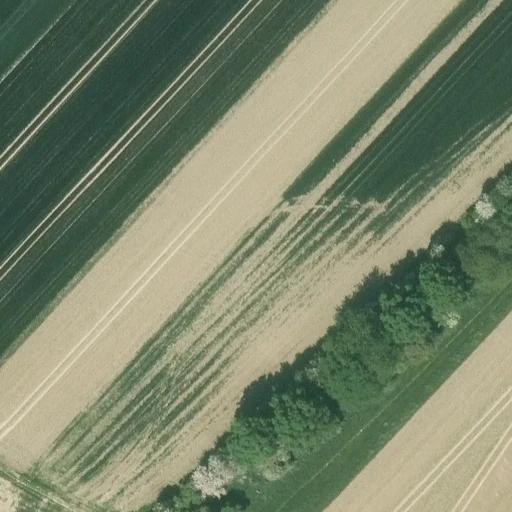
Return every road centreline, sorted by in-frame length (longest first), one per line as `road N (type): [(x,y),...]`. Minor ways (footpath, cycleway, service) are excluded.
road 1 (track): [(511,202),(209,511)]
road 2 (track): [(0,424),(151,511)]
